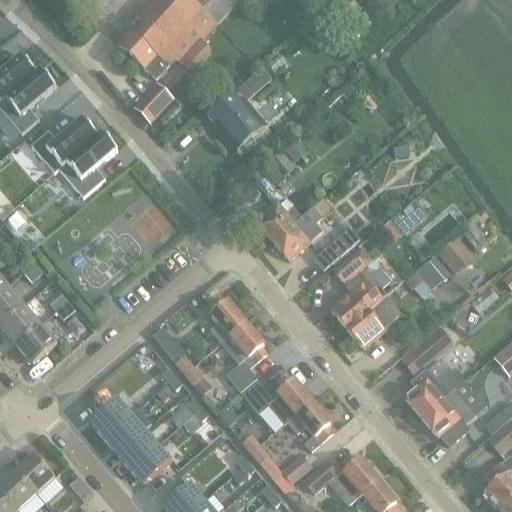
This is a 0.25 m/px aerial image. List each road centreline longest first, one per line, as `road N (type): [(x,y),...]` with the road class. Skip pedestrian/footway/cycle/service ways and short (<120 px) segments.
road 1 (residential): [(450,511),(227,248)]
road 2 (residential): [(227,248),(5,0)]
road 3 (residential): [(29,414),(227,248)]
road 4 (residential): [(126,511),(58,433),(29,414)]
